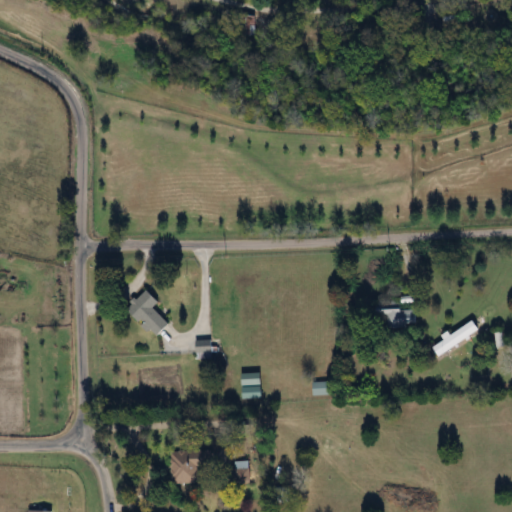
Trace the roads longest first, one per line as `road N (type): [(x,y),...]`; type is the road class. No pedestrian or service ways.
road 1 (residential): [(79,247),(511,232)]
road 2 (residential): [(76,437),(79,123),(71,98),(0,50)]
